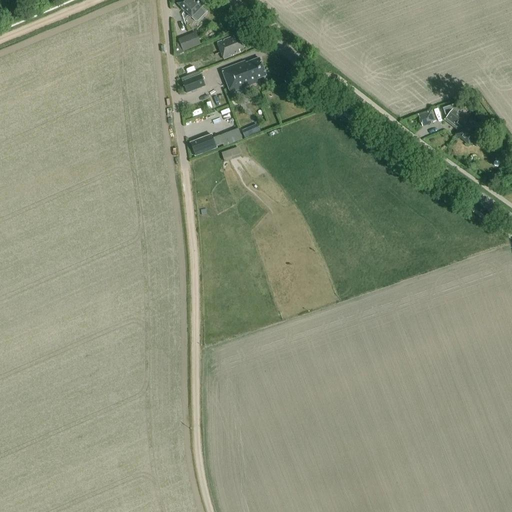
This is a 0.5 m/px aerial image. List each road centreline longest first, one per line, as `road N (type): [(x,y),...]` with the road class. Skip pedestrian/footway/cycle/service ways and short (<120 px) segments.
road 1 (tertiary): [(511,219),(307,70),(232,0)]
road 2 (track): [(186,169),(197,448),(209,511)]
road 3 (unclassified): [(163,0),(186,169)]
